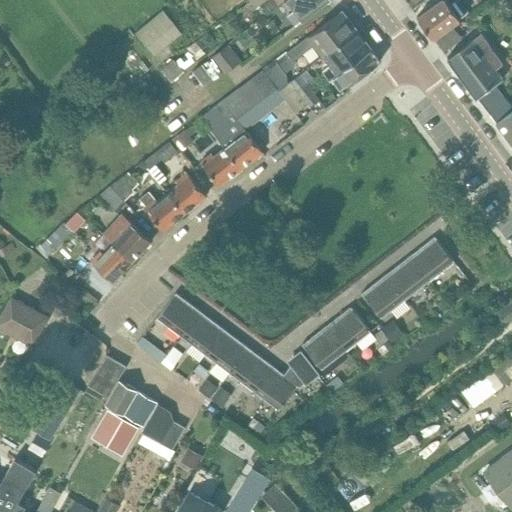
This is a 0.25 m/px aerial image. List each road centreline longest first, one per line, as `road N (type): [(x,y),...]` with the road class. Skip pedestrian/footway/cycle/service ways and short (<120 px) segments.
road 1 (residential): [(190,410),(102,322),(199,231),(414,57)]
road 2 (tertiary): [(414,57),(511,189)]
